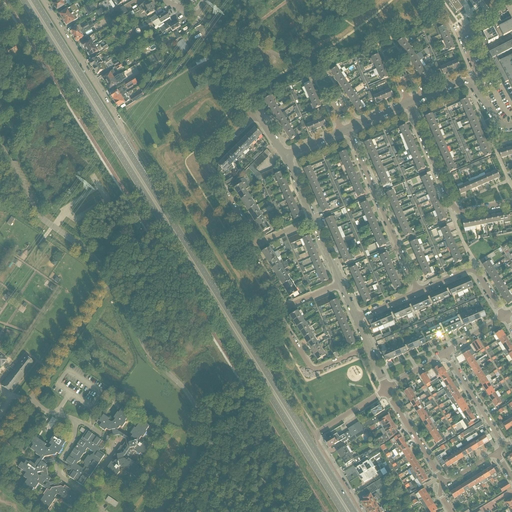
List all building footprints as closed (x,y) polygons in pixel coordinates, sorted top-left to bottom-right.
[(68,0),(58,0),(59,0),(53,4),(57,10),(67,3),(68,5),(70,3),(68,0)] [(446,0),(449,4),(451,7),(452,7),(454,11),(456,13),(455,13),(456,14),(457,13),(460,11),(463,8),(462,8),(459,3),(463,0),(464,1),(463,0),(446,0)] [(145,12),(147,16),(151,14),(151,15),(152,14),(151,14),(155,12),(151,4),(148,6),(147,3),(138,8),(142,14),(145,12)] [(64,12),(60,15),(61,18),(63,20),(76,12),(78,11),(78,10),(74,5),(67,9),(67,10),(64,12)] [(109,15),(112,21),(128,12),(124,6),(110,15),(109,15)] [(98,11),(96,13),(98,16),(101,15),(104,14),(101,8),(98,10),(98,11)] [(158,19),(161,24),(170,18),(169,17),(170,16),(168,13),(168,14),(167,12),(164,14),(163,11),(150,19),(153,23),(158,19)] [(76,12),(63,20),(65,23),(64,23),(66,26),(66,25),(67,26),(71,23),(78,19),(76,16),(78,15),(76,12)] [(511,19),(511,17),(501,22),(498,17),(493,21),(496,28),(498,27),(503,36),(511,31),(511,19)] [(177,18),(163,27),(166,31),(170,28),(172,32),(181,27),(179,24),(180,23),(177,18)] [(158,19),(153,23),(156,27),(161,24),(158,19)] [(74,28),(70,31),(70,32),(71,34),(72,34),(73,36),(85,29),(89,27),(92,24),(93,24),(91,21),(90,21),(87,23),(88,24),(87,24),(84,26),(81,28),(79,25),(74,28)] [(453,50),(445,26),(438,28),(446,52),(453,50)] [(85,29),(73,36),(75,38),(74,38),(75,39),(74,39),(75,41),(76,41),(76,42),(92,32),(89,27),(85,29)] [(493,43),(495,42),(494,41),(498,39),(496,35),(497,34),(496,32),(495,33),(493,28),(489,31),(488,30),(486,31),(487,32),(483,34),(485,38),(484,38),(485,40),(486,40),(488,44),(492,42),(493,43)] [(91,40),(82,45),(83,46),(82,46),(83,48),(84,48),(86,51),(95,45),(93,42),(99,39),(97,36),(96,37),(95,34),(94,35),(89,38),(91,40)] [(398,42),(422,83),(430,78),(420,61),(419,61),(412,50),(414,49),(411,43),(408,44),(404,38),(398,42)] [(177,45),(180,50),(187,46),(184,41),(177,45)] [(511,41),(489,53),(504,83),(509,81),(511,87),(511,41)] [(95,45),(86,51),(89,56),(98,51),(99,53),(104,51),(109,48),(107,45),(104,47),(102,48),(100,46),(99,46),(97,43),(95,45)] [(7,53),(9,57),(18,52),(13,45),(3,50),(6,54),(7,53)] [(187,46),(180,50),(182,54),(189,50),(187,46)] [(206,46),(199,51),(202,55),(204,53),(205,56),(210,53),(206,46)] [(373,70),(375,76),(378,75),(380,80),(387,77),(379,54),(370,57),(375,69),(373,70)] [(94,60),(90,62),(90,63),(90,64),(91,66),(92,66),(93,68),(103,62),(99,56),(94,60)] [(456,59),(439,67),(442,75),(460,67),(456,59)] [(120,64),(115,67),(117,70),(122,67),(122,68),(127,65),(125,61),(120,64)] [(103,62),(93,68),(95,71),(95,72),(96,73),(96,74),(97,74),(101,72),(107,68),(103,62)] [(210,63),(198,68),(202,76),(214,70),(210,63)] [(362,108),(348,82),(349,82),(343,71),(346,70),(344,67),(341,69),(338,64),(330,68),(355,112),(362,108)] [(102,78),(106,83),(117,76),(115,74),(112,76),(111,73),(102,78)] [(117,76),(106,83),(108,86),(107,87),(108,88),(109,88),(109,89),(112,87),(119,83),(120,84),(123,82),(122,81),(119,75),(117,76)] [(134,78),(125,84),(127,87),(133,83),(134,85),(137,83),(134,78)] [(312,109),(320,107),(313,83),(302,86),(306,99),(309,98),(312,109)] [(115,93),(110,95),(114,101),(123,95),(127,93),(126,91),(124,92),(121,88),(120,89),(115,93)] [(390,89),(372,96),(375,103),(393,96),(390,89)] [(142,92),(130,99),(132,102),(144,95),(142,92)] [(123,95),(114,101),(118,107),(122,104),(125,103),(129,100),(128,98),(129,97),(127,93),(123,95)] [(264,98),(287,141),(295,137),(283,113),(281,114),(270,94),(264,98)] [(462,105),(463,108),(470,105),(467,99),(461,102),(462,105)] [(463,108),(466,113),(472,110),(470,105),(463,108)] [(466,113),(468,119),(474,116),(472,110),(466,113)] [(426,117),(428,123),(435,120),(436,120),(437,119),(435,113),(426,117)] [(468,119),(460,122),(462,125),(469,122),(471,124),(477,121),(474,116),(468,119)] [(305,125),(308,132),(325,125),(322,118),(305,125)] [(428,123),(431,128),(437,125),(435,120),(428,123)] [(471,124),(473,130),(479,127),(477,121),(471,124)] [(297,135),(300,133),(299,132),(305,128),(303,124),(294,130),(297,135)] [(431,128),(433,134),(439,131),(437,125),(431,128)] [(400,128),(402,134),(409,131),(406,126),(400,128)] [(473,130),(475,135),(481,132),(479,127),(473,130)] [(255,128),(250,133),(258,141),(260,139),(259,138),(262,135),(255,128)] [(402,134),(400,135),(402,140),(405,139),(411,136),(409,131),(402,134)] [(433,134),(435,139),(442,136),(439,131),(433,134)] [(475,135),(478,141),(484,138),(481,132),(475,135)] [(250,133),(245,138),(252,145),(255,142),(256,143),(258,141),(250,133)] [(405,139),(407,144),(413,142),(411,136),(405,139)] [(435,139),(438,145),(444,142),(442,136),(435,139)] [(245,138),(241,142),(249,150),(250,152),(252,150),(250,147),(252,145),(245,138)] [(478,141),(480,146),(486,144),(484,138),(478,141)] [(365,143),(367,149),(373,146),(371,141),(365,143)] [(241,142),(236,147),(243,154),(246,151),(247,152),(249,150),(241,142)] [(407,144),(409,150),(415,147),(413,142),(407,144)] [(438,145),(440,150),(446,148),(444,142),(438,145)] [(480,146),(482,152),(489,149),(486,144),(480,146)] [(236,147),(232,151),(239,159),(241,157),(241,156),(243,154),(236,147)] [(409,150),(411,155),(418,153),(415,147),(409,150)] [(440,150),(442,156),(449,153),(446,148),(440,150)] [(489,149),(482,152),(485,157),(491,155),(489,149)] [(506,150),(499,152),(501,158),(501,159),(508,157),(506,150)] [(232,151),(227,156),(234,163),(237,160),(240,163),(242,162),(239,159),(232,151)] [(339,154),(342,160),(348,157),(346,152),(339,154)] [(411,155),(414,161),(420,158),(418,153),(411,155)] [(442,156),(445,161),(451,159),(449,153),(442,156)] [(227,156),(223,160),(230,168),(232,169),(232,170),(234,168),(232,166),(231,165),(234,163),(227,156)] [(342,160),(339,161),(341,166),(344,165),(350,163),(348,157),(342,160)] [(414,161),(416,166),(422,163),(420,158),(414,161)] [(445,161),(447,167),(453,164),(451,159),(445,161)] [(230,168),(223,160),(218,165),(219,166),(218,167),(218,172),(219,174),(223,170),(225,172),(227,169),(230,171),(232,169),(230,168)] [(344,165),(346,171),(353,168),(350,163),(344,165)] [(422,163),(416,166),(418,171),(425,169),(422,163)] [(453,164),(447,167),(450,172),(456,170),(453,164)] [(304,169),(307,175),(313,172),(311,167),(304,169)] [(346,171),(349,176),(355,173),(353,168),(346,171)] [(497,171),(491,174),(494,180),(500,178),(497,171)] [(272,177),(271,177),(274,183),(276,182),(278,182),(284,179),(282,172),(277,174),(275,175),(273,176),(272,177)] [(307,175),(309,180),(315,178),(313,172),(307,175)] [(349,176),(351,181),(357,179),(355,173),(349,176)] [(484,173),(479,175),(479,176),(480,179),(483,185),(488,182),(486,176),(484,173)] [(491,174),(486,176),(488,182),(494,180),(491,174)] [(422,179),(424,184),(430,181),(428,176),(422,179)] [(479,176),(473,178),(475,181),(477,187),(483,185),(480,179),(479,176)] [(234,189),(238,195),(246,189),(246,190),(250,187),(244,179),(245,178),(244,178),(235,184),(236,184),(238,187),(234,189)] [(309,180),(311,186),(318,183),(315,178),(309,180)] [(387,178),(381,181),(383,186),(390,184),(387,178)] [(278,182),(281,188),(287,185),(284,179),(278,182)] [(351,181),(353,187),(360,184),(357,179),(351,181)] [(424,184),(426,189),(433,187),(430,181),(424,184)] [(475,181),(469,183),(472,190),(477,187),(475,181)] [(311,186),(314,191),(320,188),(318,183),(311,186)] [(462,183),(457,185),(458,188),(461,194),(466,192),(464,186),(462,183)] [(469,183),(464,186),(466,192),(472,190),(469,183)] [(353,187),(356,192),(362,189),(360,184),(353,187)] [(281,188),(284,194),(290,191),(287,185),(281,188)] [(426,189),(429,195),(435,192),(433,187),(426,189)] [(314,191),(316,196),(322,194),(320,188),(314,191)] [(238,195),(241,200),(249,196),(247,193),(248,192),(246,190),(246,189),(238,195)] [(362,189),(356,192),(358,197),(364,195),(362,189)] [(284,194),(286,200),(293,198),(290,191),(284,194)] [(388,193),(387,194),(389,199),(395,197),(393,191),(388,193)] [(429,195),(431,200),(437,198),(435,192),(429,195)] [(316,196),(318,202),(325,199),(322,194),(316,196)] [(241,200),(245,206),(253,201),(252,198),(251,199),(249,196),(241,200)] [(389,199),(391,205),(397,202),(395,197),(389,199)] [(286,200),(289,207),(295,204),(293,198),(286,200)] [(431,206),(433,206),(439,203),(437,198),(431,200),(429,201),(431,206)] [(318,202),(321,207),(327,204),(325,199),(318,202)] [(245,206),(248,211),(255,207),(254,204),(255,203),(253,201),(245,206)] [(361,205),(364,210),(370,208),(367,202),(361,205)] [(391,205),(394,210),(400,207),(397,202),(391,205)] [(433,206),(436,211),(442,208),(439,203),(433,206)] [(289,207),(292,213),(298,210),(295,204),(289,207)] [(327,204),(321,207),(323,213),(329,210),(327,204)] [(248,211),(251,217),(260,211),(258,209),(257,210),(255,207),(248,211)] [(394,210),(396,215),(402,213),(400,207),(394,210)] [(364,210),(366,216),(372,213),(370,208),(364,210)] [(436,211),(438,216),(444,214),(442,208),(436,211)] [(298,210),(292,213),(295,219),(301,216),(298,210)] [(251,217),(255,222),(262,218),(260,215),(261,214),(260,211),(251,217)] [(366,216),(368,221),(374,218),(372,213),(366,216)] [(396,215),(398,221),(404,218),(402,213),(396,215)] [(444,214),(438,216),(440,222),(447,219),(444,214)] [(331,218),(326,220),(329,226),(335,223),(338,222),(335,216),(332,217),(331,218)] [(255,222),(258,228),(267,223),(265,220),(264,221),(262,218),(255,222)] [(368,221),(370,226),(377,224),(374,218),(368,221)] [(398,221),(401,226),(407,223),(404,218),(398,221)] [(267,223),(258,228),(262,234),(264,232),(266,235),(272,231),(270,228),(269,229),(267,226),(268,225),(267,223)] [(329,226),(331,231),(337,228),(335,223),(329,226)] [(401,226),(403,231),(409,229),(407,223),(401,226)] [(370,226),(373,232),(379,229),(377,224),(370,226)] [(337,228),(331,231),(333,236),(339,234),(343,232),(341,227),(337,228)] [(441,230),(444,236),(450,233),(447,227),(441,230)] [(373,232),(375,237),(381,234),(379,229),(373,232)] [(409,229),(403,231),(405,237),(406,237),(407,239),(413,237),(409,229)] [(339,234),(333,236),(336,242),(342,239),(345,237),(343,232),(339,234)] [(444,236),(446,241),(452,239),(450,233),(444,236)] [(375,237),(377,242),(384,240),(381,234),(375,237)] [(303,239),(306,245),(312,243),(309,236),(305,238),(303,239)] [(336,242),(338,247),(344,244),(342,239),(336,242)] [(452,239),(446,241),(448,247),(455,244),(452,239)] [(384,240),(377,242),(380,248),(386,245),(384,240)] [(411,243),(413,249),(419,246),(417,241),(411,243)] [(306,245),(308,252),(315,249),(312,243),(306,245)] [(344,244),(338,247),(340,252),(346,250),(349,248),(347,243),(344,244)] [(448,247),(451,252),(457,250),(455,244),(448,247)] [(413,249),(416,254),(422,252),(419,246),(413,249)] [(268,249),(262,253),(263,253),(266,258),(268,257),(274,253),(273,251),(272,251),(270,248),(268,249)] [(308,252),(311,258),(317,255),(315,249),(308,252)] [(340,252),(342,258),(349,255),(346,250),(340,252)] [(451,252),(453,258),(459,255),(457,250),(451,252)] [(266,258),(269,264),(277,259),(275,256),(279,253),(278,251),(274,253),(266,258)] [(416,254),(418,260),(424,257),(422,252),(416,254)] [(349,255),(342,258),(345,263),(349,261),(351,260),(354,259),(351,254),(349,255)] [(381,256),(383,262),(389,259),(387,254),(381,256)] [(311,258),(314,264),(320,261),(317,255),(311,258)] [(459,255),(453,258),(456,263),(462,261),(459,255)] [(424,257),(418,260),(420,265),(426,263),(430,261),(427,256),(424,257)] [(269,264),(273,269),(281,264),(280,262),(279,262),(277,259),(269,264)] [(383,262),(385,267),(392,265),(389,259),(383,262)] [(487,263),(483,265),(486,270),(492,267),(492,266),(494,265),(491,260),(489,262),(487,263)] [(281,264),(273,269),(276,275),(284,270),(290,267),(286,261),(281,264)] [(314,264),(317,270),(323,268),(320,261),(314,264)] [(420,265),(423,271),(429,268),(426,263),(420,265)] [(355,264),(349,267),(350,269),(353,275),(359,272),(356,267),(355,264)] [(385,267),(388,273),(394,270),(392,265),(385,267)] [(486,270),(489,275),(495,272),(492,267),(486,270)] [(317,270),(319,277),(325,274),(323,268),(317,270)] [(429,268),(423,271),(425,277),(431,274),(429,268)] [(284,270),(276,275),(279,278),(280,280),(288,275),(290,274),(289,271),(287,273),(286,273),(284,270)] [(388,273),(390,278),(396,276),(394,270),(388,273)] [(353,275),(355,281),(361,278),(359,272),(353,275)] [(489,275),(492,280),(498,277),(495,272),(489,275)] [(325,274),(319,277),(322,283),(328,280),(325,274)] [(280,280),(283,286),(291,281),(289,278),(290,277),(288,275),(280,280)] [(390,278),(393,284),(399,281),(396,276),(390,278)] [(355,281),(357,286),(364,283),(366,283),(363,277),(361,278),(355,281)] [(492,280),(495,285),(501,282),(498,277),(492,280)] [(467,279),(464,281),(468,289),(473,287),(470,279),(468,280),(467,279)] [(283,286),(287,291),(295,286),(293,283),(293,284),(291,281),(283,286)] [(399,281),(393,284),(395,290),(401,287),(399,281)] [(462,281),(459,283),(462,292),(468,289),(464,281),(463,282),(462,281)] [(495,285),(498,290),(504,287),(501,282),(495,285)] [(357,286),(360,292),(366,289),(364,283),(357,286)] [(457,283),(454,286),(457,294),(462,292),(459,283),(457,284),(457,283)] [(295,286),(287,291),(290,297),(298,292),(296,289),(296,288),(295,286)] [(452,286),(448,288),(452,296),(457,294),(454,286),(452,286)] [(498,290),(502,295),(507,291),(504,287),(498,290)] [(444,289),(440,291),(444,300),(449,297),(449,296),(451,295),(452,296),(448,288),(446,289),(444,290),(444,289)] [(360,292),(362,297),(368,294),(366,289),(360,292)] [(438,291),(435,294),(439,302),(444,300),(440,291),(439,292),(438,291)] [(502,295),(505,300),(510,296),(507,291),(502,295)] [(368,294),(362,297),(364,303),(371,300),(368,294)] [(433,294),(430,296),(433,304),(439,302),(435,294),(434,294),(433,294)] [(425,297),(422,299),(425,307),(431,305),(433,304),(430,296),(427,297),(426,298),(425,297)] [(420,299),(417,301),(420,310),(421,312),(426,309),(425,307),(422,299),(420,300),(420,299)] [(331,303),(333,309),(339,307),(337,300),(333,302),(331,303)] [(415,302),(411,304),(415,312),(420,310),(417,301),(415,302)] [(406,305),(403,307),(407,315),(412,313),(413,316),(416,315),(415,312),(411,304),(409,305),(407,306),(406,305)] [(481,305),(476,308),(477,311),(480,319),(482,318),(482,319),(486,316),(482,308),(481,305)] [(333,309),(336,315),(342,313),(339,307),(333,309)] [(401,307),(398,309),(402,318),(407,315),(403,307),(402,308),(401,307)] [(396,310),(393,312),(396,320),(402,318),(398,309),(397,310),(396,310)] [(477,311),(472,313),(475,321),(477,320),(477,321),(480,319),(477,311)] [(291,316),(294,322),(302,317),(301,314),(300,315),(298,312),(290,317),(291,316)] [(388,313),(385,315),(388,323),(390,327),(395,325),(394,324),(397,323),(396,320),(393,312),(390,313),(388,314),(388,313)] [(336,315),(339,322),(345,319),(342,313),(336,315)] [(472,313),(466,315),(470,323),(471,322),(472,323),(475,321),(472,313)] [(383,315),(379,317),(383,326),(388,323),(385,315),(383,316),(383,315)] [(460,315),(457,316),(462,327),(466,325),(467,325),(470,323),(466,315),(461,317),(460,315)] [(458,319),(453,321),(457,329),(458,329),(459,329),(462,327),(457,316),(458,319)] [(294,322),(297,327),(305,323),(303,320),(304,319),(302,317),(294,322)] [(377,318),(374,320),(378,328),(383,326),(379,317),(378,318),(377,318)] [(339,322),(341,328),(348,325),(345,319),(339,322)] [(378,328),(374,320),(373,321),(372,320),(369,322),(372,330),(378,328)] [(453,321),(448,324),(452,332),(453,331),(453,332),(457,329),(453,321)] [(305,323),(297,327),(301,333),(309,328),(311,326),(310,324),(309,325),(307,322),(305,323)] [(442,323),(439,324),(444,336),(448,333),(448,334),(452,332),(448,324),(443,326),(442,323)] [(440,328),(435,330),(438,338),(440,337),(440,338),(444,336),(439,324),(440,328)] [(341,328),(344,334),(350,331),(348,325),(341,328)] [(301,333),(304,339),(312,334),(310,331),(311,330),(309,328),(301,333)] [(493,336),(496,342),(505,336),(502,331),(500,328),(492,333),(494,336),(493,336)] [(420,333),(422,336),(425,344),(429,341),(430,342),(433,340),(430,332),(428,329),(420,333)] [(435,330),(430,332),(433,340),(435,339),(435,340),(438,338),(435,330)] [(344,334),(347,340),(353,338),(350,331),(344,334)] [(304,339),(308,344),(316,339),(315,336),(314,337),(312,334),(304,339)] [(422,336),(417,338),(420,346),(421,345),(422,346),(425,344),(422,336)] [(500,342),(502,345),(508,341),(505,336),(496,342),(498,344),(500,342)] [(353,338),(347,340),(349,347),(356,344),(353,338)] [(417,338),(411,340),(415,349),(416,348),(417,348),(420,346),(417,338)] [(308,344),(311,349),(318,345),(316,342),(317,341),(316,339),(308,344)] [(406,343),(407,345),(404,346),(407,353),(411,350),(412,351),(415,349),(411,340),(406,343)] [(478,340),(474,342),(479,350),(479,351),(483,348),(482,347),(478,340)] [(502,345),(505,350),(511,346),(508,341),(502,345)] [(403,344),(398,347),(402,355),(403,354),(404,355),(407,353),(404,346),(403,344)] [(311,349),(315,355),(323,350),(321,347),(320,348),(318,345),(311,349)] [(506,357),(509,355),(511,353),(511,347),(511,346),(505,350),(503,352),(506,357)] [(398,347),(393,349),(397,357),(398,356),(398,357),(402,355),(398,347)] [(393,349),(388,351),(391,359),(393,358),(393,359),(397,357),(393,349)] [(323,350),(315,355),(318,360),(317,361),(326,356),(325,355),(325,356),(323,353),(324,352),(323,350)] [(469,351),(463,355),(466,360),(472,356),(475,355),(472,350),(469,352),(469,351)] [(391,359),(388,351),(382,353),(386,362),(387,361),(388,361),(391,359)] [(1,386),(10,392),(27,370),(26,370),(33,362),(25,356),(19,364),(18,364),(1,386)] [(466,360),(469,365),(476,362),(472,356),(466,360)] [(469,365),(473,371),(479,367),(476,362),(469,365)] [(473,371),(476,376),(482,372),(480,369),(483,368),(481,365),(479,367),(473,371)] [(437,378),(440,377),(446,373),(445,371),(445,370),(444,368),(443,368),(440,370),(438,367),(432,370),(437,378)] [(482,372),(476,376),(479,381),(485,377),(488,375),(487,374),(487,373),(487,372),(486,371),(484,371),(482,372)] [(420,376),(426,385),(429,383),(431,382),(425,373),(420,376)] [(441,383),(443,382),(449,378),(446,373),(440,377),(441,379),(439,381),(441,383)] [(479,381),(482,386),(488,382),(485,377),(479,381)] [(443,382),(446,387),(452,383),(449,378),(443,382)] [(482,386),(486,391),(492,388),(494,386),(492,383),(490,385),(488,382),(482,386)] [(443,389),(446,395),(456,388),(452,383),(446,387),(443,389)] [(404,392),(407,397),(413,393),(415,392),(411,385),(405,388),(406,390),(404,392)] [(492,388),(486,391),(489,397),(495,393),(493,390),(495,389),(493,387),(492,388)] [(446,395),(449,400),(459,394),(456,388),(446,395)] [(410,402),(416,399),(413,393),(407,397),(410,402)] [(489,397),(492,402),(498,398),(495,393),(489,397)] [(449,400),(452,405),(453,404),(462,399),(459,394),(449,400)] [(416,399),(410,402),(414,408),(422,403),(420,400),(418,397),(416,399)] [(498,398),(492,402),(495,407),(501,403),(498,398)] [(457,409),(459,408),(465,404),(462,399),(453,404),(457,409)] [(414,408),(417,413),(423,409),(425,408),(422,403),(414,408)] [(459,408),(457,409),(460,414),(462,413),(469,409),(465,404),(459,408)] [(371,412),(374,417),(385,410),(381,405),(378,407),(371,412)] [(115,430),(118,429),(120,427),(122,428),(126,423),(127,423),(129,420),(127,419),(129,416),(128,415),(130,411),(127,409),(127,410),(126,409),(123,407),(119,413),(118,413),(114,418),(115,419),(113,422),(111,423),(108,421),(109,419),(104,415),(101,419),(100,418),(96,423),(100,426),(99,427),(105,431),(106,429),(109,431),(112,430),(115,429),(115,430)] [(417,413),(420,418),(428,413),(427,410),(424,411),(423,409),(417,413)] [(462,413),(466,418),(472,414),(469,409),(462,413)] [(428,413),(420,418),(423,423),(432,418),(428,413)] [(466,418),(462,420),(467,428),(469,427),(470,426),(475,424),(473,421),(475,420),(475,419),(476,419),(474,416),(473,417),(472,414),(466,418)] [(376,416),(361,425),(364,430),(367,428),(366,426),(372,423),(378,419),(376,416)] [(382,428),(383,428),(392,422),(388,416),(382,420),(379,422),(381,425),(380,425),(382,428)] [(45,427),(49,430),(56,420),(52,417),(45,427)] [(432,418),(423,423),(427,428),(433,424),(435,423),(432,418)] [(511,427),(508,421),(503,424),(499,426),(502,430),(505,428),(506,431),(511,427)] [(359,422),(354,426),(359,433),(364,430),(361,425),(359,422)] [(387,434),(382,437),(385,442),(390,439),(397,434),(394,430),(396,428),(392,422),(383,428),(387,434)] [(481,422),(472,427),(474,430),(476,429),(483,425),(481,422)] [(133,443),(130,443),(129,444),(129,445),(130,449),(131,448),(132,452),(134,451),(135,452),(139,455),(140,454),(144,456),(148,451),(146,450),(149,446),(143,442),(142,444),(139,442),(139,440),(141,437),(142,438),(146,432),(145,431),(149,426),(146,424),(145,426),(144,425),(143,426),(139,423),(135,429),(134,428),(131,434),(133,435),(131,438),(132,441),(133,441),(133,443)] [(433,424),(427,428),(430,434),(436,430),(438,428),(437,426),(436,426),(435,423),(433,424)] [(354,426),(348,429),(349,431),(351,434),(353,437),(359,433),(354,426)] [(430,434),(433,439),(441,433),(438,428),(436,430),(430,434)] [(112,430),(113,434),(113,436),(119,435),(126,440),(126,441),(122,446),(121,446),(112,459),(115,461),(118,460),(119,461),(121,461),(121,460),(125,459),(127,461),(129,459),(130,460),(135,452),(134,451),(132,452),(131,448),(130,449),(129,445),(129,444),(130,443),(133,443),(133,441),(132,441),(131,438),(129,436),(128,438),(120,432),(119,433),(119,432),(118,431),(117,431),(117,430),(116,431),(115,430),(115,429),(112,430)] [(353,437),(348,440),(351,443),(365,433),(364,430),(353,437)] [(70,467),(71,469),(72,470),(68,476),(83,487),(105,455),(99,451),(100,450),(99,448),(98,447),(102,441),(87,431),(66,462),(66,463),(71,466),(70,467)] [(346,438),(347,440),(348,440),(353,437),(349,431),(344,435),(346,438)] [(486,431),(478,436),(484,445),(489,441),(486,437),(489,435),(486,431)] [(335,445),(341,441),(346,438),(344,435),(335,440),(333,436),(330,432),(325,436),(327,440),(325,441),(324,441),(325,442),(325,443),(326,445),(327,444),(329,448),(329,447),(334,444),(335,445)] [(49,477),(48,477),(47,469),(47,468),(48,468),(48,467),(48,466),(47,466),(44,463),(45,460),(43,459),(45,457),(55,455),(57,453),(59,455),(63,449),(62,448),(66,442),(61,438),(62,437),(57,433),(55,436),(55,435),(51,441),(50,444),(52,446),(50,449),(48,449),(45,447),(46,445),(35,437),(32,442),(33,443),(32,446),(30,449),(36,453),(36,454),(41,458),(39,460),(38,460),(35,465),(30,462),(29,463),(27,461),(24,465),(22,463),(17,469),(21,471),(22,470),(26,473),(24,477),(28,480),(22,488),(27,492),(29,489),(32,491),(34,488),(35,489),(39,484),(47,489),(43,495),(44,495),(41,501),(42,502),(38,507),(42,510),(44,507),(48,510),(55,499),(54,498),(56,495),(58,494),(61,496),(60,499),(62,501),(68,505),(71,506),(72,505),(77,509),(80,505),(79,504),(83,499),(74,493),(74,494),(72,493),(73,492),(70,491),(71,489),(65,486),(63,488),(61,486),(52,488),(50,487),(50,485),(47,483),(45,486),(43,484),(46,480),(48,482),(50,479),(50,478),(50,477),(49,477)] [(441,433),(433,439),(436,444),(439,443),(440,445),(447,441),(445,439),(443,440),(441,438),(443,436),(441,433)] [(391,440),(397,449),(405,443),(402,438),(401,438),(399,435),(391,440)] [(473,439),(475,442),(478,448),(484,445),(478,436),(473,439)] [(473,439),(468,442),(469,445),(473,451),(478,448),(475,442),(473,439)] [(395,450),(392,452),(395,457),(398,455),(402,452),(409,449),(405,443),(397,449),(395,450)] [(345,445),(337,451),(337,452),(341,458),(350,453),(346,447),(345,445)] [(463,445),(457,449),(463,458),(468,454),(464,448),(463,445)] [(469,445),(464,448),(468,454),(473,451),(469,445)] [(373,453),(367,457),(370,460),(374,457),(382,452),(380,449),(378,450),(373,453)] [(405,457),(406,457),(412,454),(409,449),(402,452),(404,455),(401,456),(403,459),(405,457)] [(457,449),(452,452),(458,461),(463,458),(457,449)] [(350,453),(341,458),(345,465),(347,464),(347,465),(354,461),(356,464),(360,461),(370,455),(368,452),(361,456),(355,457),(354,459),(350,453)] [(452,452),(447,455),(453,464),(458,461),(452,452)] [(406,457),(402,459),(406,464),(409,463),(415,459),(412,454),(406,457)] [(453,464),(447,455),(442,458),(440,455),(436,457),(442,466),(445,464),(447,467),(453,464)] [(120,468),(122,468),(125,470),(124,471),(130,475),(131,474),(137,478),(139,476),(140,474),(142,471),(138,469),(139,468),(136,466),(138,464),(135,462),(134,463),(130,460),(129,459),(127,461),(125,459),(121,460),(121,461),(119,461),(118,460),(115,461),(114,464),(111,462),(108,468),(109,469),(106,473),(111,476),(112,475),(116,478),(120,472),(118,471),(120,468)] [(409,463),(412,468),(418,464),(415,459),(409,463)] [(360,466),(356,469),(360,476),(372,468),(374,466),(370,460),(368,462),(368,461),(360,466)] [(393,469),(390,464),(385,468),(388,472),(393,469)] [(409,470),(412,475),(421,469),(418,464),(412,468),(409,470)] [(492,467),(487,470),(491,476),(496,473),(497,475),(498,474),(500,473),(496,467),(493,469),(492,467)] [(372,468),(360,476),(362,479),(361,479),(362,480),(364,482),(376,475),(372,468)] [(417,479),(425,474),(421,469),(412,475),(415,480),(417,479)] [(487,470),(481,473),(485,479),(488,478),(489,480),(490,480),(492,483),(494,482),(492,479),(491,476),(487,470)] [(481,473),(476,476),(481,484),(482,485),(483,488),(486,487),(484,484),(487,482),(481,473)] [(425,474),(417,479),(421,486),(426,483),(425,481),(428,479),(425,474)] [(476,476),(471,480),(475,486),(476,487),(479,485),(483,491),(485,490),(483,488),(482,485),(481,484),(476,476)] [(471,480),(466,483),(474,495),(476,494),(474,490),(472,487),(475,486),(471,480)] [(367,488),(369,491),(375,487),(376,487),(380,485),(378,481),(367,488)] [(466,483),(461,486),(465,492),(467,497),(470,495),(471,497),(474,495),(466,483)] [(510,487),(508,483),(498,489),(501,493),(510,487)] [(461,486),(456,489),(464,503),(467,501),(462,494),(465,492),(461,486)] [(421,489),(417,491),(418,493),(421,498),(427,494),(424,489),(422,490),(421,489)] [(464,503),(456,489),(450,493),(454,499),(456,497),(460,504),(463,502),(464,503)] [(365,508),(366,508),(377,501),(380,500),(376,493),(371,496),(370,495),(367,496),(364,499),(364,500),(361,501),(364,505),(364,506),(365,508)] [(421,498),(417,501),(418,502),(420,502),(422,505),(425,503),(431,499),(427,494),(421,498)] [(115,507),(118,503),(108,496),(106,501),(115,507)] [(425,503),(422,505),(423,507),(425,510),(434,504),(431,499),(425,503)] [(366,508),(368,511),(374,511),(379,509),(378,507),(380,505),(377,501),(366,508)]
